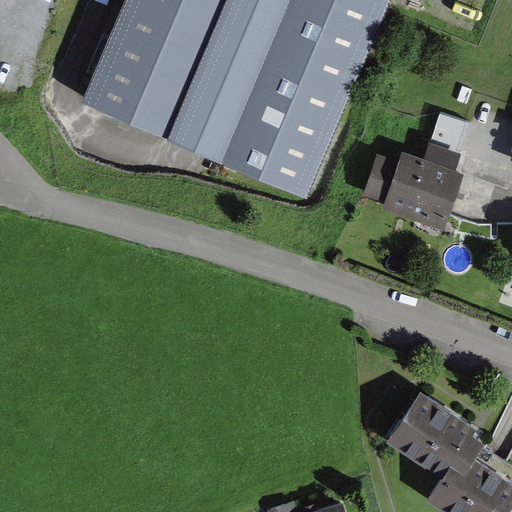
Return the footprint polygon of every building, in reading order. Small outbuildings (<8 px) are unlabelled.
[(387,0),(125,0),(84,96),(307,190),(387,0)] [(382,144),(367,186),(387,192),(386,199),(430,214),(427,221),(446,228),(469,164),(464,161),(471,148),(433,133),(428,147),(407,141),(403,150),(382,144)] [(480,297),(495,302),(499,290),(484,284),(480,297)] [(470,511),(505,511),(511,502),(511,468),(482,449),(494,430),(482,422),(486,416),(428,378),(393,430),(449,467),(435,489),(470,511)] [(274,498),(277,511),(287,511),(303,508),(298,491),(274,498)] [(297,511),(357,511),(350,491),(297,510),(297,511)]
